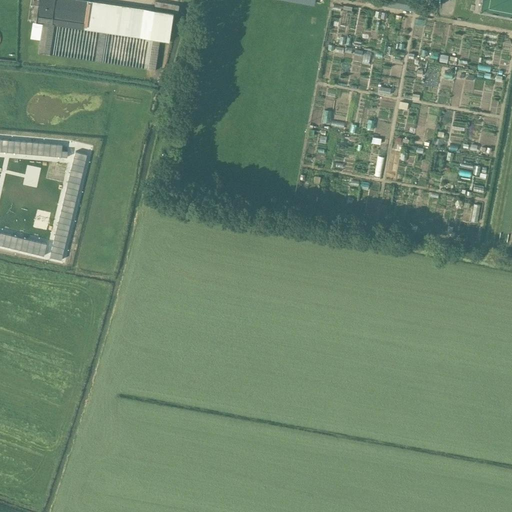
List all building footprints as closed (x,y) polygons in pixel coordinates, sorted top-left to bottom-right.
[(30,0),(29,8),(28,16),(27,21),(32,22),(35,22),(42,23),(40,40),(38,53),(155,70),(159,40),(169,41),(173,12),(154,10),(152,9),(143,8),(97,1),(92,1),(87,0),(86,0),(30,0)] [(382,0),(381,5),(412,11),(413,0),(382,0)] [(178,10),(179,6),(155,2),(155,4),(155,6),(178,10)] [(0,139),(0,151),(67,157),(68,151),(62,150),(62,144),(0,139)] [(75,151),(49,257),(61,260),(87,154),(75,151)] [(0,232),(0,244),(44,255),(46,244),(0,232)]
